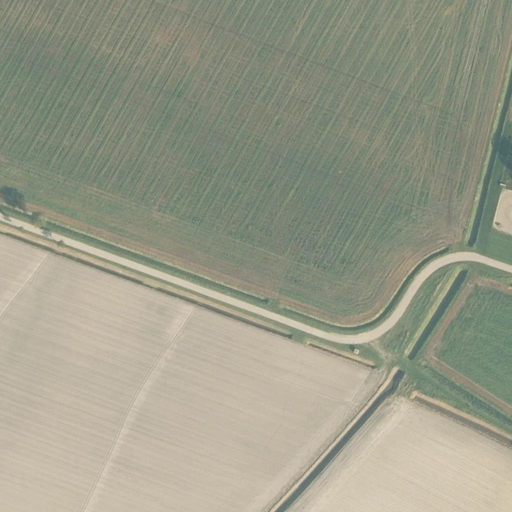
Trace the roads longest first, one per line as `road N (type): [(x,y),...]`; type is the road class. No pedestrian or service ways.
road 1 (unclassified): [(0,219),(323,336),(381,332)]
road 2 (unclassified): [(511,270),(474,258),(446,261),(422,277),(381,332)]
